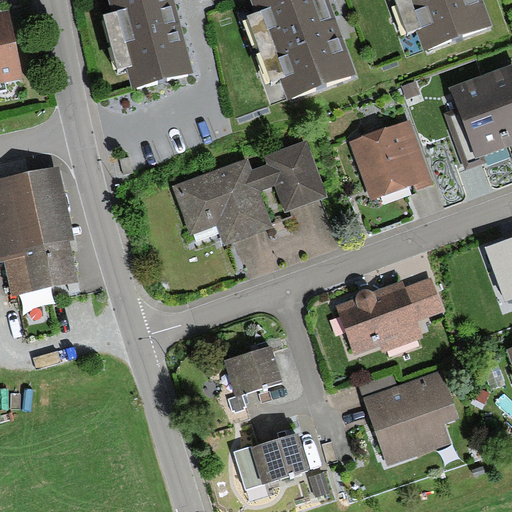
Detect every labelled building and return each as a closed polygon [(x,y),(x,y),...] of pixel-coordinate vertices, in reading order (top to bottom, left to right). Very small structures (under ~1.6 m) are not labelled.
[(107,0),(132,93),(191,77),(171,0),(107,0)] [(325,0),(250,0),(289,103),(355,79),(339,36),(325,0)] [(404,0),(423,53),(491,29),(480,0),(404,0)] [(0,82),(25,78),(13,22),(0,25),(0,82)] [(511,145),(511,79),(485,89),(504,148),(511,145)] [(504,148),(485,89),(454,99),(473,158),(504,148)] [(407,121),(349,143),(369,199),(411,184),(413,190),(430,183),(407,121)] [(248,163),(176,188),(191,230),(216,221),(224,241),(271,225),(259,191),(274,186),(283,211),(326,196),(307,144),(264,159),(267,168),(252,173),(248,163)] [(62,172),(0,185),(0,261),(1,261),(8,294),(77,279),(70,246),(78,244),(62,172)] [(511,228),(488,237),(511,302),(511,301),(511,228)] [(400,284),(332,309),(349,355),(415,331),(413,325),(439,316),(426,281),(402,290),(400,284)] [(511,349),(502,353),(511,383),(511,349)] [(266,351),(219,365),(229,398),(276,385),(266,351)] [(390,379),(356,390),(382,466),(444,445),(438,427),(453,421),(437,375),(394,390),(390,379)] [(293,438),(232,456),(242,490),(258,485),(259,488),(304,474),(293,438)]
